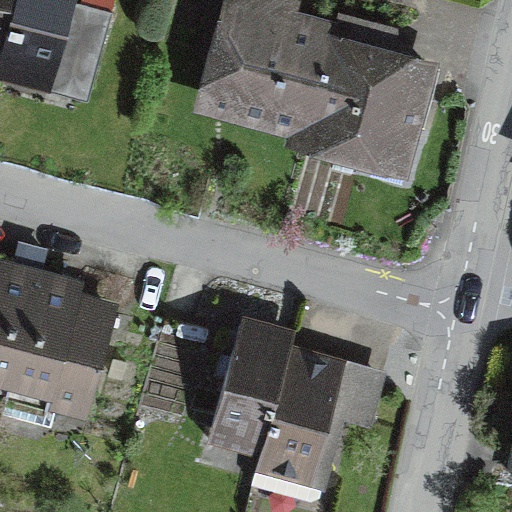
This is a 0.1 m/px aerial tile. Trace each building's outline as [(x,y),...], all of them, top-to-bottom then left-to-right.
[(0,0),(0,51),(14,0),(0,0)] [(14,0),(0,51),(0,59),(90,83),(106,23),(67,13),(70,0),(14,0)] [(302,136),(331,29),(267,11),(270,2),(263,0),(232,0),(206,97),(302,126),(300,135),(302,136)] [(331,29),(302,136),(374,155),(371,168),(403,176),(414,136),(408,135),(427,65),(330,39),(332,29),(331,29)] [(199,210),(214,154),(156,138),(141,194),(199,210)] [(0,410),(1,411),(38,279),(17,273),(11,283),(0,280),(0,410)] [(38,279),(1,411),(50,424),(58,396),(87,404),(113,311),(58,296),(58,284),(38,279)] [(263,439),(287,353),(291,339),(239,324),(211,425),(263,439)] [(287,353),(263,439),(252,481),(310,497),(318,492),(326,464),(313,460),(339,367),(287,353)]
